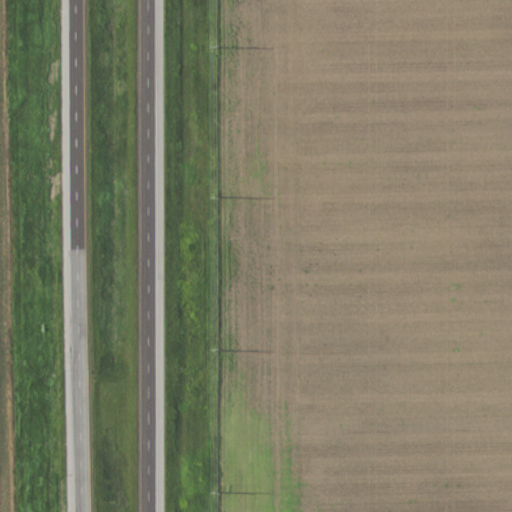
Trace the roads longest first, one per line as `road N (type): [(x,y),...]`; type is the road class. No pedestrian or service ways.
road 1 (trunk): [(73,0),(80,511)]
road 2 (trunk): [(148,511),(146,0)]
